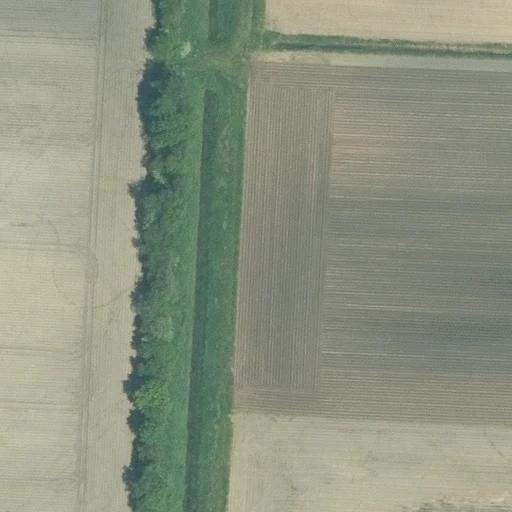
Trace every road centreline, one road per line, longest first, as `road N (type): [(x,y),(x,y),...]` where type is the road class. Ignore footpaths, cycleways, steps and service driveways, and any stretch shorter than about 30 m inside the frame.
road 1 (track): [(244,63),(220,511)]
road 2 (track): [(249,0),(244,63),(168,67)]
